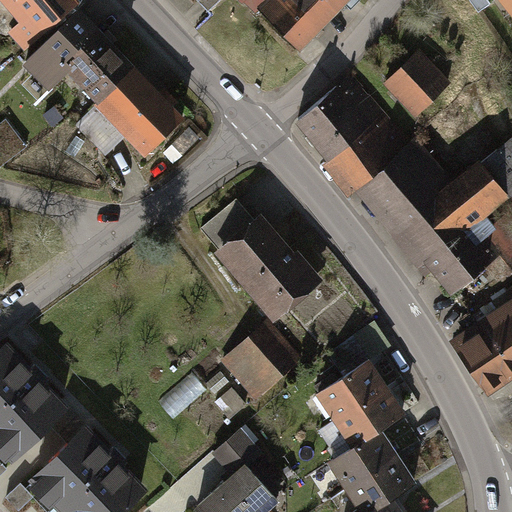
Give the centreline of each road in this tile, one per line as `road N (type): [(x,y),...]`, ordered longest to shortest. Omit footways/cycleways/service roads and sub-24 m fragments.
road 1 (secondary): [(255,121),(408,318),(468,424),(494,494)]
road 2 (residential): [(380,0),(255,121)]
road 3 (residential): [(0,329),(133,220)]
road 4 (secondary): [(141,0),(255,121)]
road 5 (residential): [(133,220),(255,121)]
road 6 (residential): [(133,220),(0,187)]
